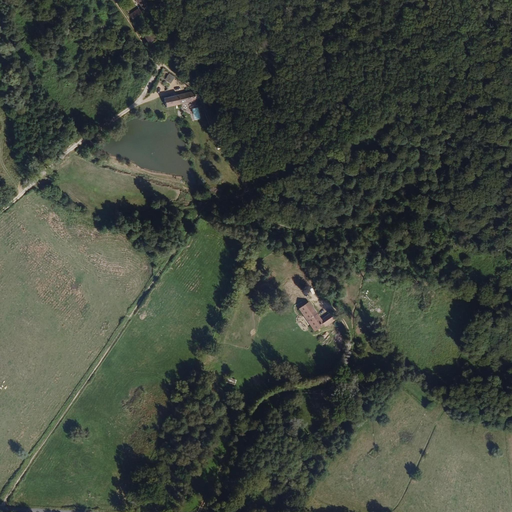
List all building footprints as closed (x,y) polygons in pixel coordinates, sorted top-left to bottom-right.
[(135,0),(139,4),(140,3),(145,11),(153,5),(149,0),(135,0)] [(134,19),(143,13),(140,10),(132,17),(134,19)] [(158,38),(151,29),(143,35),(150,45),(158,38)] [(169,83),(174,77),(169,73),(164,79),(169,83)] [(170,107),(196,101),(197,96),(197,95),(194,93),(169,98),(164,99),(166,107),(170,107)] [(199,107),(192,108),(194,120),(200,119),(199,107)] [(327,311),(316,318),(304,300),(294,307),(310,329),(320,323),(320,324),(331,317),(327,311)]
